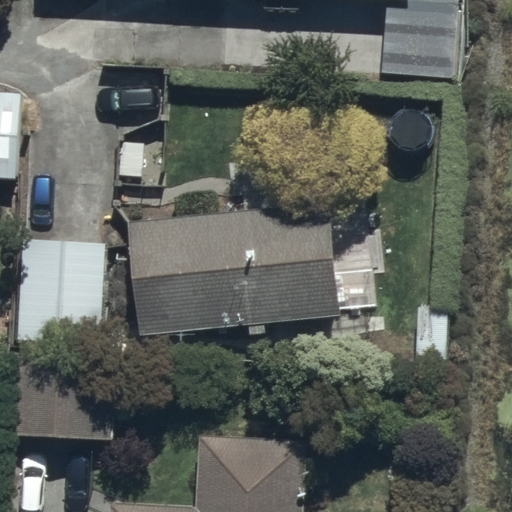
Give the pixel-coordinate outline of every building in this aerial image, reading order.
[(18,82),(0,81),(0,166),(15,167),(18,82)] [(330,191),(130,210),(141,321),(341,302),(330,191)] [(104,334),(106,231),(20,229),(18,332),(104,334)] [(114,339),(15,340),(15,427),(114,427),(114,339)] [(108,494),(106,511),(303,511),(307,431),(201,427),(198,498),(108,494)]
